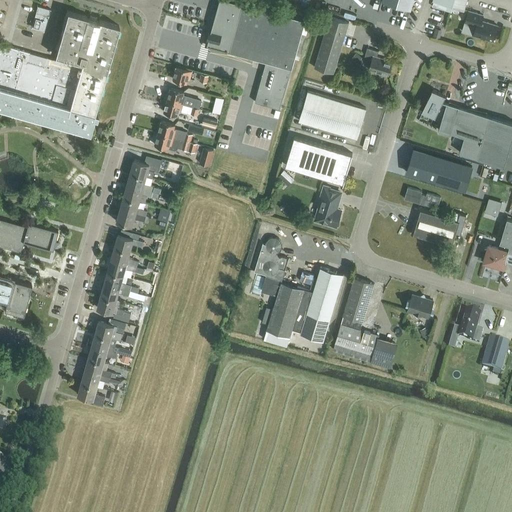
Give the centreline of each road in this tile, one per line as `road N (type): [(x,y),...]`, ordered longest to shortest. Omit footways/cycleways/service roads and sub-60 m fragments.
road 1 (unclassified): [(511,302),(375,262),(359,244),(419,42)]
road 2 (residential): [(60,351),(157,10)]
road 3 (residential): [(14,511),(60,351)]
